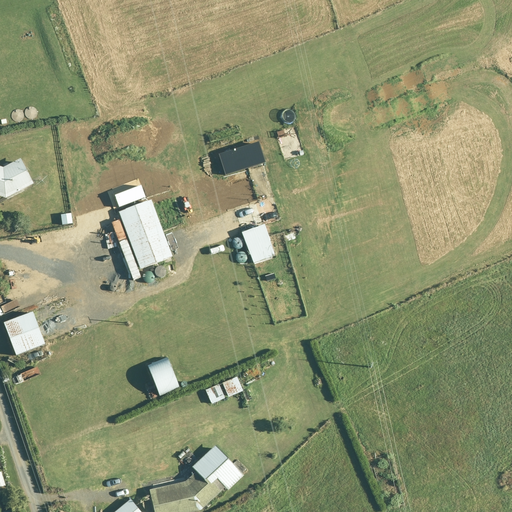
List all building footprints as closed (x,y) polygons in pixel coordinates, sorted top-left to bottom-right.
[(36,185),(24,161),(5,170),(0,168),(0,197),(6,200),(36,185)] [(60,188),(56,174),(44,178),(48,191),(60,188)] [(259,201),(251,174),(237,178),(245,205),(259,201)] [(174,258),(153,201),(120,214),(141,270),(174,258)] [(276,257),(266,226),(243,233),(253,264),(276,257)] [(46,346),(33,314),(5,325),(17,357),(46,346)] [(181,386),(169,358),(148,367),(160,395),(181,386)] [(244,392),(238,378),(207,392),(213,406),(244,392)] [(151,492),(155,511),(199,511),(226,488),(229,491),(243,479),(216,449),(194,468),(197,473),(184,485),(151,492)] [(140,511),(131,501),(117,511),(140,511)]
